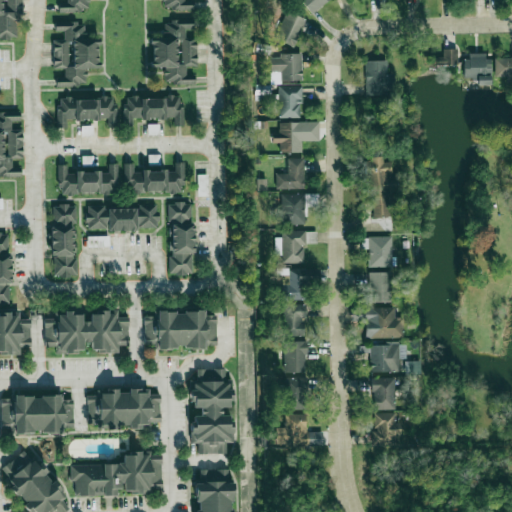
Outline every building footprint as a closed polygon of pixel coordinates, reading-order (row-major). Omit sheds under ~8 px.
[(0,0),(0,37),(18,38),(18,0),(0,0)] [(65,0),(65,2),(57,2),(57,12),(86,12),(86,0),(65,0)] [(163,0),(163,10),(193,10),(192,0),(163,0)] [(300,0),(310,13),(328,0),(300,0)] [(292,46),(304,20),(286,12),(274,38),(292,46)] [(148,38),(148,69),(163,69),(163,84),(193,83),(193,74),(186,74),(186,67),(195,67),(195,37),(186,37),(186,30),(193,30),(193,19),(163,19),(163,38),(148,38)] [(84,86),(85,68),(97,68),(97,39),(84,39),(84,22),(53,21),(52,33),(62,33),(61,40),(52,40),(52,74),(54,74),(53,86),(84,86)] [(456,49),(441,49),(441,64),(456,64),(456,49)] [(280,72),(280,80),(300,80),(300,55),(270,55),(270,72),(280,72)] [(489,57),(462,57),(462,78),(474,78),(474,85),(489,85),(489,57)] [(511,58),(498,58),(498,81),(511,81),(511,58)] [(366,61),(366,95),(391,95),(391,61),(366,61)] [(300,118),(300,86),(278,86),(278,118),(300,118)] [(132,119),(171,119),(171,126),(181,126),(181,97),(123,96),(123,126),(132,127),(132,119)] [(116,126),(115,97),(56,98),(56,128),(65,128),(65,120),(105,119),(105,127),(116,126)] [(0,175),(21,175),(21,167),(12,167),(12,159),(23,158),(22,127),(20,127),(20,112),(0,112),(0,175)] [(300,123),(278,123),(278,152),(300,152),(300,123)] [(276,188),(303,188),(303,158),(287,158),(287,173),(276,173),(276,188)] [(173,171),(133,171),(133,164),(124,164),(123,193),(182,193),(183,163),(173,163),(173,171)] [(58,194),(117,193),(116,164),(107,164),(107,172),(67,172),(67,165),(57,165),(58,194)] [(207,174),(197,174),(198,196),(208,196),(207,174)] [(371,180),(371,218),(393,218),(393,180),(371,180)] [(304,224),(304,194),(281,194),(281,225),(304,224)] [(190,203),(168,203),(168,274),(190,274),(190,203)] [(52,277),(75,277),(74,205),(51,205),(52,277)] [(86,206),(85,230),(155,230),(155,206),(86,206)] [(304,262),(303,232),(281,232),(281,263),(304,262)] [(9,233),(0,233),(0,303),(10,303),(9,233)] [(88,236),(88,247),(109,246),(109,236),(88,236)] [(391,237),(359,237),(359,249),(368,249),(368,267),(391,267),(391,237)] [(281,300),(307,300),(307,282),(318,282),(318,269),(286,269),(286,282),(281,282),(281,300)] [(369,272),(369,303),(388,303),(388,272),(369,272)] [(282,305),(282,337),(303,337),(303,305),(282,305)] [(394,308),(364,308),(364,338),(402,338),(402,318),(394,318),(394,308)] [(213,349),(212,311),(143,311),(143,349),(213,349)] [(0,353),(20,353),(20,347),(31,347),(30,319),(19,319),(19,312),(0,312),(0,353)] [(127,317),(116,317),(116,312),(43,313),(43,347),(53,347),(53,354),(117,353),(117,346),(127,346),(127,317)] [(304,342),(284,342),(284,373),(304,373),(304,342)] [(369,373),(399,373),(399,345),(369,345),(369,373)] [(196,453),(226,453),(226,370),(194,369),(194,381),(189,381),(188,445),(196,445),(196,453)] [(372,409),(394,409),(394,377),(372,377),(372,409)] [(284,378),(284,410),(308,410),(308,378),(284,378)] [(149,389),(86,389),(86,428),(158,429),(158,395),(149,395),(149,389)] [(0,399),(1,429),(13,428),(13,433),(64,432),(64,428),(73,428),(72,399),(62,400),(62,395),(14,396),(14,398),(0,399)] [(305,414),(284,414),(284,428),(276,428),(276,446),(322,446),(322,432),(305,432),(305,414)] [(374,445),(396,445),(396,414),(374,414),(374,445)] [(1,467),(29,511),(65,511),(69,510),(63,500),(66,498),(55,480),(51,482),(39,463),(35,466),(26,451),(1,467)] [(160,494),(159,452),(119,453),(119,464),(71,465),(72,496),(160,494)] [(192,511),(229,511),(229,470),(192,470),(192,511)]
